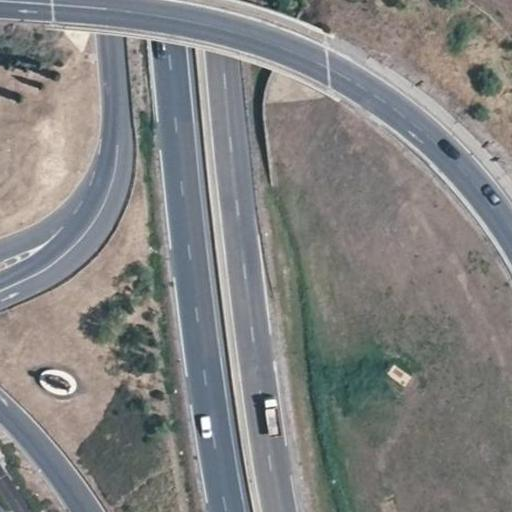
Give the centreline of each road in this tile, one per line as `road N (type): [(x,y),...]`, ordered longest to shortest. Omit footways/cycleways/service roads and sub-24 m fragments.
road 1 (primary): [(511,235),(450,158),(397,112),(327,69),(168,17),(0,1)]
road 2 (trunk): [(171,0),(245,511)]
road 3 (trunk): [(292,511),(232,0)]
road 4 (tertiary): [(119,117),(112,182),(94,223),(50,268),(0,292)]
road 5 (primary): [(119,117),(110,168),(91,201),(55,230),(0,252)]
road 6 (primary): [(0,401),(90,511)]
